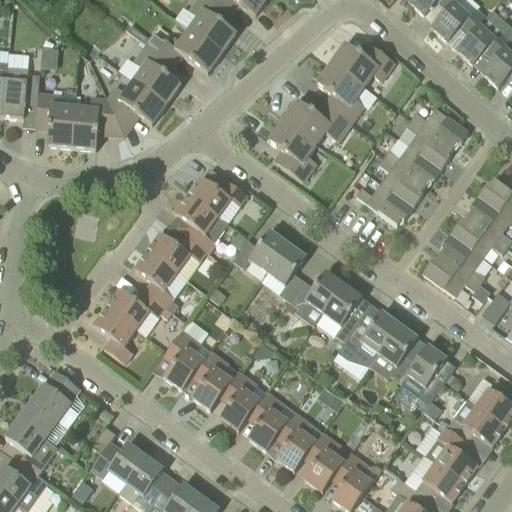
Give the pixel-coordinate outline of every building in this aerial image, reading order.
[(198,21),(189,34),(222,58),(237,38),(218,24),(225,14),(205,0),(200,0),(189,15),(198,21)] [(205,0),(225,14),(232,4),(255,20),(269,0),(205,0)] [(413,0),(408,7),(425,21),(437,7),(446,15),(447,15),(454,7),(460,0),(413,0)] [(460,33),(469,41),(480,30),(486,23),(477,14),(470,21),(454,7),(447,15),(446,15),(431,32),(447,47),(460,33)] [(486,56),(495,64),(505,52),(511,45),(502,37),(496,44),(480,30),(469,41),(456,55),(473,70),(486,56)] [(208,78),(222,58),(189,34),(180,46),(172,40),(167,47),(154,38),(146,49),(169,65),(176,55),(208,78)] [(331,68),(364,92),(373,80),(382,86),(395,67),(372,51),(364,62),(345,48),(331,68)] [(142,73),(133,85),(166,109),(181,89),(162,75),(169,65),(146,49),(133,67),(142,73)] [(58,70),(59,53),(45,52),(44,69),(58,70)] [(511,58),(505,52),(495,64),(482,78),(498,93),(511,79),(511,58)] [(364,92),(331,68),(316,88),(335,102),(328,112),(351,129),(364,110),(355,104),(364,92)] [(25,106),(38,107),(38,98),(40,80),(27,79),(26,86),(6,84),(3,122),(24,124),(25,106)] [(152,129),(166,109),(133,85),(124,97),(116,91),(107,104),(120,134),(133,116),(152,129)] [(38,98),(38,107),(36,126),(49,127),(47,150),(72,152),(75,112),(60,110),(61,100),(38,98)] [(90,113),(75,112),(72,152),(96,155),(98,131),(120,134),(107,104),(91,102),(90,113)] [(351,129),(328,112),(321,122),(298,106),(284,125),(317,149),(325,137),(338,147),(351,129)] [(416,118),(411,125),(452,155),(457,149),(458,151),(468,137),(436,113),(426,125),(416,118)] [(308,162),(317,149),(284,125),(269,146),(288,159),(280,170),(303,186),(317,168),(308,162)] [(448,161),(452,155),(411,125),(406,132),(416,139),(408,151),(440,175),(450,162),(448,161)] [(389,156),(384,163),(425,192),(429,187),(431,188),(440,175),(408,151),(399,163),(389,156)] [(389,177),(380,189),(413,213),(423,200),(421,198),(425,192),(384,163),(379,170),(389,177)] [(201,182),(188,200),(217,222),(218,221),(230,204),(239,210),(247,200),(226,185),(219,195),(201,182)] [(478,202),(511,226),(511,224),(511,197),(494,184),(489,190),(487,189),(478,202)] [(404,226),(413,213),(380,189),(372,201),(362,193),(356,201),(397,231),(402,224),(404,226)] [(192,231),(185,241),(206,256),(213,246),(214,246),(227,228),(218,221),(217,222),(188,200),(175,219),(192,231)] [(511,244),(502,238),(511,226),(478,202),(468,215),(470,216),(466,222),(507,252),(511,245),(511,244)] [(460,227),(451,239),(483,263),(492,252),(502,259),(507,252),(466,222),(462,228),(460,227)] [(288,249),(270,235),(258,252),(248,245),(233,266),(243,273),(249,265),(267,278),(288,249)] [(148,256),(177,278),(190,260),(198,266),(206,256),(185,241),(178,251),(161,238),(148,256)] [(475,275),(483,263),(451,239),(441,252),(443,254),(439,259),(480,289),(485,283),(475,275)] [(288,249),(267,278),(285,291),(279,299),(289,306),(304,286),(294,279),(306,262),(288,249)] [(152,287),(144,297),(165,312),(173,302),(164,295),(177,278),(148,256),(134,275),(152,287)] [(491,297),(480,289),(439,259),(434,265),(433,264),(423,278),(455,302),(465,289),(475,296),(472,300),(483,308),(491,297)] [(304,286),(289,306),(299,314),(305,305),(323,318),(344,289),(326,276),(314,293),(304,286)] [(344,289),(323,318),(323,319),(316,328),(334,341),(335,340),(345,347),(360,326),(350,319),(362,302),(344,289)] [(120,294),(107,312),(136,334),(149,316),(158,322),(165,312),(144,297),(137,307),(120,294)] [(497,298),(481,320),(494,330),(510,307),(497,298)] [(136,334),(107,312),(94,330),(111,343),(104,353),(124,368),(132,358),(123,351),(136,334)] [(400,330),(382,317),(370,333),(360,326),(345,347),(337,358),(347,365),(370,372),(379,359),(400,330)] [(406,359),(418,343),(400,330),(379,359),(397,372),(391,380),(401,388),(416,367),(406,359)] [(196,377),(211,356),(182,336),(167,356),(177,363),(164,382),(183,395),(196,377)] [(435,380),(447,364),(428,350),(416,367),(401,388),(429,408),(444,387),(435,380)] [(210,415),(223,397),(232,385),(222,378),(229,369),(211,356),(196,377),(205,384),(192,402),(210,415)] [(54,375),(44,388),(31,406),(58,426),(81,395),(54,375)] [(238,436),(251,418),(260,406),(250,399),(257,390),(238,377),(232,385),(223,397),(233,404),(220,422),(238,436)] [(496,383),(476,411),(475,412),(505,433),(511,422),(511,409),(500,402),(508,392),(496,383)] [(266,456),(279,438),(288,426),(278,419),(285,410),(266,397),(260,406),(251,418),(261,424),(248,443),(266,456)] [(475,412),(476,411),(467,405),(454,423),(447,433),(467,448),(474,438),(492,451),(505,433),(475,412)] [(58,426),(31,406),(18,424),(45,444),(58,426)] [(294,477),(307,458),(316,446),(306,439),(313,430),(294,417),(288,426),(279,438),(289,445),(276,463),(294,477)] [(45,444),(18,424),(5,442),(25,457),(18,466),(38,480),(58,453),(45,444)] [(101,458),(117,437),(107,429),(91,451),(101,458)] [(446,433),(426,461),(464,489),(478,471),(460,458),(467,448),(447,433),(447,434),(446,433)] [(322,497),(335,479),(344,467),(334,460),(341,451),(322,438),(316,446),(307,458),(317,465),(304,484),(322,497)] [(108,475),(126,488),(145,461),(127,448),(122,455),(110,447),(90,474),(103,483),(108,475)] [(350,458),(344,467),(335,479),(345,486),(332,504),(342,511),(354,511),(372,487),(362,480),(369,471),(350,458)] [(145,461),(126,488),(154,508),(168,489),(158,482),(163,474),(145,461)] [(451,507),(464,489),(426,461),(425,462),(435,468),(415,495),(398,483),(397,483),(427,504),(434,495),(451,507)] [(38,480),(18,466),(12,475),(4,470),(0,475),(0,494),(23,511),(31,511),(49,488),(38,480)] [(389,511),(421,511),(427,504),(397,483),(390,494),(398,501),(389,511)] [(193,511),(201,502),(183,488),(178,496),(168,489),(154,508),(150,511),(193,511)] [(23,511),(0,494),(0,511),(23,511)] [(215,511),(201,502),(193,511),(215,511)]
